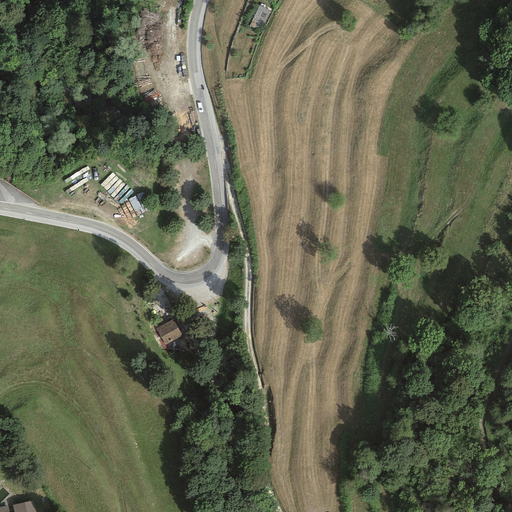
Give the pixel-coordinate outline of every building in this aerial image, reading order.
[(270,14),(258,7),(248,27),(260,34),(270,14)] [(172,12),(167,10),(163,19),(167,21),(172,12)] [(113,171),(101,185),(123,203),(135,188),(113,171)] [(129,218),(145,212),(138,196),(122,203),(129,218)] [(181,337),(172,320),(156,329),(165,346),(181,337)] [(35,511),(32,499),(0,506),(0,511),(35,511)]
